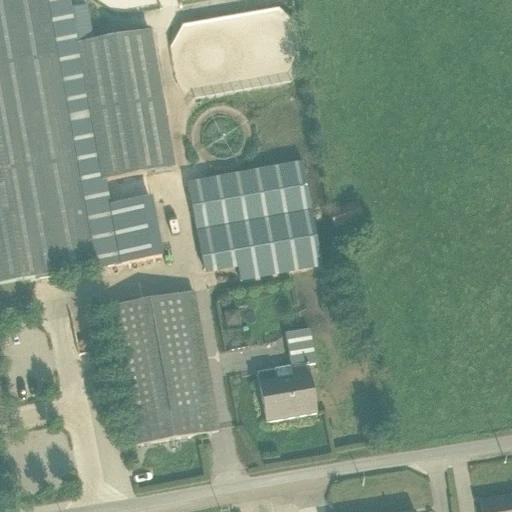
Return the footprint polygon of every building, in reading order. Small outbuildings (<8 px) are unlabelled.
[(178,26),(101,37),(95,0),(0,0),(0,281),(180,255),(171,193),(133,198),(130,173),(198,163),(178,26)] [(327,158),(210,176),(224,269),(261,264),(263,280),(344,267),(327,158)] [(150,445),(245,427),(217,286),(122,304),(150,445)] [(335,353),(334,329),(311,330),(311,353),(335,353)] [(260,426),(314,416),(305,367),(252,376),(260,426)] [(479,511),(511,511),(511,494),(478,498),(479,511)]
